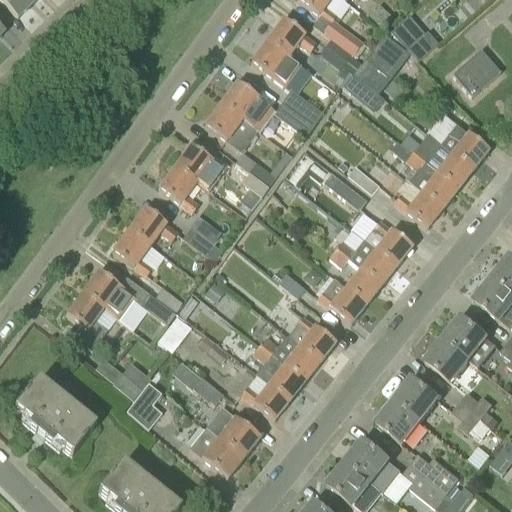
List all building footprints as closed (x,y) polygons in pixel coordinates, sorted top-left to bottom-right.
[(38,2),(35,0),(0,0),(0,2),(19,21),(38,2)] [(334,0),(301,0),(298,5),(320,21),(331,28),(333,26),(337,20),(326,12),(334,0)] [(369,21),(370,22),(385,33),(393,21),(379,10),(378,9),(369,21)] [(333,26),(331,28),(320,21),(313,30),(353,60),(362,48),(333,26)] [(310,56),(317,48),(284,24),(268,46),(289,61),(299,48),(310,56)] [(428,35),(407,53),(418,65),(438,47),(428,35)] [(406,54),(401,50),(386,39),(353,80),(374,97),(375,95),(380,98),(391,83),(387,80),(406,54)] [(341,72),(350,59),(351,58),(329,43),(318,58),(340,74),(340,73),(341,72)] [(251,67),(284,91),(299,70),(289,62),(289,61),(268,46),(251,67)] [(472,100),(500,76),(482,54),(454,79),(472,100)] [(350,59),(341,72),(351,79),(360,67),(350,59)] [(368,105),(374,97),(353,80),(346,89),(368,105)] [(222,109),(255,133),(271,111),(238,87),(222,109)] [(291,96),(283,106),(315,128),(323,117),(297,98),(292,94),(291,96)] [(310,135),(315,128),(283,106),(276,115),(274,118),(306,141),(310,135)] [(247,149),(257,135),(255,133),(222,109),(205,131),(239,155),(245,147),(247,149)] [(451,159),(472,174),(487,154),(467,139),(468,139),(456,130),(442,148),(453,157),(451,159)] [(425,168),(413,159),(397,147),(390,155),(418,176),(425,168)] [(191,150),(175,172),(197,187),(207,174),(218,182),(224,174),(191,150)] [(420,150),(413,159),(425,168),(432,159),(420,150)] [(451,159),(437,178),(457,194),(472,174),(451,159)] [(325,180),(305,165),(289,185),(297,191),(307,177),(320,187),(325,180)] [(257,167),(250,177),(269,191),(276,181),(257,167)] [(379,190),(360,175),(355,171),(348,180),(372,199),(379,190)] [(188,201),(197,187),(175,172),(159,194),(193,218),(199,209),(188,201)] [(248,193),(259,201),(260,202),(261,202),(268,192),(249,177),(248,177),(241,187),(248,193)] [(422,197),(442,213),(457,194),(437,178),(422,197)] [(359,215),(367,205),(340,185),(339,187),(329,179),(322,187),(359,215)] [(394,208),(427,233),(442,213),(422,197),(413,209),(400,199),(394,208)] [(146,213),(130,234),(151,250),(160,238),(171,246),(178,237),(146,213)] [(375,254),(375,255),(396,271),(411,250),(378,225),(363,245),(375,254)] [(191,232),(183,243),(215,266),(223,255),(191,232)] [(151,250),(130,234),(113,256),(146,280),(152,272),(141,264),(151,250)] [(337,254),(348,263),(355,255),(343,246),(337,254)] [(348,263),(337,254),(330,263),(341,272),(348,263)] [(396,271),(375,255),(360,274),(381,290),(396,271)] [(511,261),(510,260),(492,283),(511,298),(511,261)] [(360,274),(346,293),(366,309),(381,290),(360,274)] [(279,287),(284,281),(277,276),(276,275),(271,281),(272,282),(279,287)] [(133,300),(99,276),(84,298),(106,314),(106,315),(116,323),(133,300)] [(284,281),(279,287),(298,302),(305,293),(287,278),(284,281)] [(346,293),(333,283),(318,304),(351,329),(366,309),(346,293)] [(511,298),(492,283),(475,304),(511,334),(511,333),(511,298)] [(204,298),(215,307),(224,296),(213,287),(204,298)] [(163,291),(156,302),(175,315),(183,305),(163,291)] [(175,315),(156,302),(147,296),(140,305),(165,323),(163,327),(166,329),(175,315)] [(84,298),(68,320),(78,327),(70,339),(95,356),(110,336),(97,327),(106,315),(106,314),(84,298)] [(177,322),(158,347),(172,358),(191,333),(177,322)] [(288,342),(320,367),(336,347),(303,322),(288,342)] [(497,350),(488,343),(461,322),(443,344),(470,366),(479,372),(497,350)] [(205,341),(199,350),(221,367),(228,359),(205,341)] [(267,342),(260,351),(305,386),(320,367),(288,342),(287,341),(279,351),(267,342)] [(470,366),(443,344),(426,366),(453,387),(470,366)] [(511,364),(511,365),(508,370),(511,373),(511,349),(508,347),(501,356),(511,364)] [(269,388),(289,405),(305,386),(260,351),(253,359),(265,368),(257,379),(269,388)] [(170,387),(180,375),(168,366),(159,379),(170,387)] [(122,379),(114,389),(134,405),(142,395),(122,379)] [(215,411),(224,399),(203,383),(194,395),(215,411)] [(422,427),(440,405),(412,383),(395,405),(422,427)] [(73,460),(96,430),(38,384),(14,414),(39,433),(36,437),(45,444),(48,440),(73,460)] [(148,388),(142,395),(134,405),(125,417),(148,435),(161,418),(151,410),(161,398),(148,388)] [(289,405),(269,388),(259,400),(249,392),(242,400),(274,424),(289,405)] [(460,407),(481,424),(487,417),(493,409),(483,401),(480,406),(468,397),(460,407)] [(377,427),(404,449),(422,427),(395,405),(377,427)] [(481,424),(460,407),(452,417),(463,426),(459,431),(469,439),(481,425),(481,424)] [(228,430),(218,443),(244,463),(260,442),(222,412),(216,420),(228,430)] [(498,426),(487,417),(481,424),(481,425),(487,430),(490,433),(492,434),(498,426)] [(189,453),(227,483),(244,463),(218,443),(205,432),(189,453)] [(346,467),(381,495),(385,498),(402,475),(390,466),(391,466),(363,444),(346,467)] [(498,461),(510,471),(511,468),(511,449),(509,447),(498,461)] [(411,468),(448,497),(455,489),(461,482),(434,462),(430,467),(419,458),(411,468)] [(178,511),(122,467),(99,496),(119,511),(178,511)] [(367,511),(381,495),(346,467),(328,489),(356,510),(355,510),(357,511),(367,511)] [(410,492),(435,511),(449,511),(456,504),(448,497),(411,468),(403,478),(414,487),(410,492)] [(455,489),(448,497),(456,504),(463,495),(455,489)]
